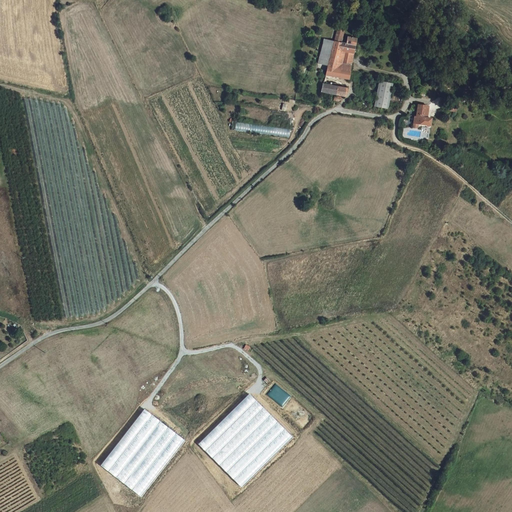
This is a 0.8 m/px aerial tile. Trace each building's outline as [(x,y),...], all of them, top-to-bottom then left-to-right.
[(324,63),(348,67),(355,36),(344,34),(343,41),(330,38),(324,63)] [(346,77),(348,67),(324,63),(323,66),(322,71),(332,74),(333,74),(346,77)] [(330,79),(329,81),(320,79),(317,89),(342,94),(344,84),(336,82),(336,80),(330,79)] [(371,105),(383,107),(389,83),(377,80),(371,105)] [(454,106),(453,111),(446,109),(445,115),(454,116),(455,113),(458,114),(460,108),(454,106)] [(431,130),(431,123),(427,123),(428,111),(418,110),(417,122),(415,122),(414,128),(414,133),(418,133),(419,129),(431,130)] [(288,137),(290,129),(237,122),(236,131),(288,137)] [(61,297),(61,301),(65,301),(66,306),(62,306),(63,317),(71,316),(70,297),(61,297)]
